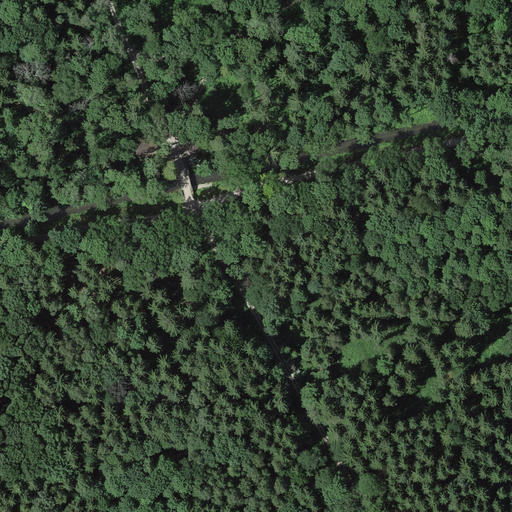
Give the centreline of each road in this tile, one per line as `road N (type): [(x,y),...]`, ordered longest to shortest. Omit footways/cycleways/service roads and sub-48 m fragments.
road 1 (track): [(364,511),(192,209),(109,0)]
road 2 (track): [(0,243),(192,209),(511,132)]
road 3 (track): [(293,0),(218,54),(170,138)]
